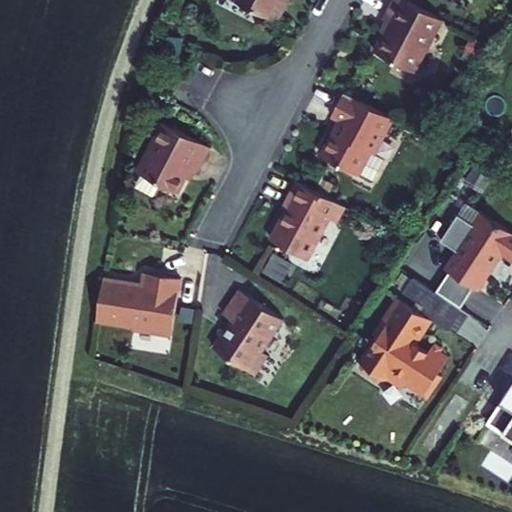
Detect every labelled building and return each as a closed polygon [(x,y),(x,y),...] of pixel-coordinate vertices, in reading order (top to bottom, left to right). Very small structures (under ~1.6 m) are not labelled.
[(229,0),(228,4),(274,25),(285,1),(282,0),(229,0)] [(378,34),(364,62),(406,84),(431,31),(383,8),(372,32),(378,34)] [(385,130),(334,107),(323,131),(331,135),(317,166),(365,191),(367,187),(369,189),(380,167),(370,162),(385,130)] [(138,186),(131,198),(152,208),(157,194),(184,206),(194,181),(203,185),(214,158),(158,132),(132,182),(138,186)] [(276,219),(255,258),(295,277),(314,237),(322,240),(329,223),(280,199),(271,216),(276,219)] [(461,215),(445,236),(459,255),(449,268),(483,289),(491,273),(509,285),(511,280),(511,231),(486,214),(477,223),(461,215)] [(96,279),(89,320),(133,330),(132,334),(152,336),(155,329),(165,331),(171,277),(137,274),(134,284),(96,279)] [(442,298),(412,277),(404,289),(434,309),(442,298)] [(238,326),(218,353),(247,372),(281,323),(244,299),(229,318),(238,326)] [(427,318),(396,300),(361,364),(401,385),(429,389),(446,360),(416,341),(427,318)] [(511,406),(503,401),(488,420),(511,437),(511,406)]
